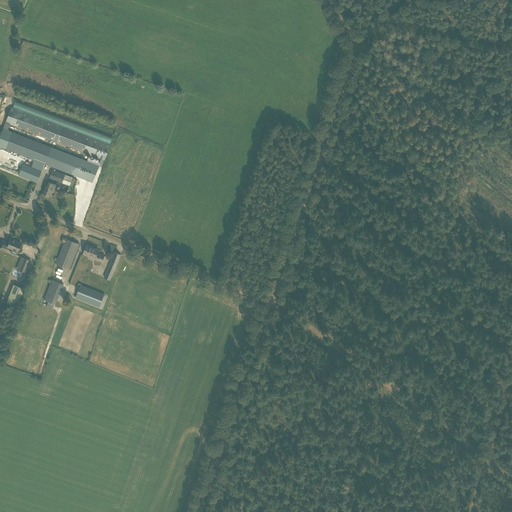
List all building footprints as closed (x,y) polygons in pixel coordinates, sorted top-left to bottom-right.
[(111,144),(11,107),(5,122),(54,140),(57,142),(105,160),(111,144)] [(4,128),(0,137),(0,145),(34,159),(45,163),(85,178),(91,162),(4,128)] [(34,159),(31,167),(41,171),(45,163),(34,159)] [(23,163),(18,175),(37,182),(41,171),(31,167),(23,163)] [(52,170),(49,178),(70,185),(73,177),(52,170)] [(48,185),(46,185),(43,193),(49,195),(51,190),(53,191),(56,184),(49,182),(48,185)] [(0,245),(0,244),(0,249),(6,251),(8,247),(12,249),(11,250),(10,253),(16,255),(17,252),(19,247),(21,243),(14,240),(14,239),(10,237),(8,242),(2,240),(0,245)] [(63,237),(61,242),(64,243),(58,258),(57,259),(57,261),(56,264),(69,269),(77,248),(79,243),(63,237)] [(86,244),(85,249),(83,254),(90,256),(90,255),(96,258),(96,260),(102,262),(104,255),(98,252),(99,249),(86,244)] [(110,280),(119,259),(121,254),(115,252),(113,256),(104,277),(110,280)] [(19,271),(24,258),(21,257),(16,270),(19,271)] [(24,258),(19,271),(24,273),(29,260),(24,258)] [(63,284),(52,279),(52,280),(51,283),(44,300),(55,305),(63,284)] [(11,284),(4,303),(13,306),(21,288),(11,284)] [(104,294),(80,285),(75,297),(99,307),(104,294)]
